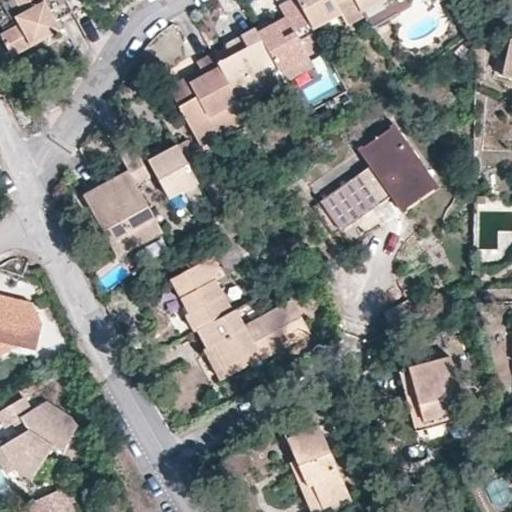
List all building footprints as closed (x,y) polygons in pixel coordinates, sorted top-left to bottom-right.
[(74,10),(68,0),(0,0),(0,17),(7,30),(2,33),(13,55),(62,30),(57,20),(74,10)] [(286,0),(281,3),(286,16),(271,24),(259,30),(276,59),(282,70),(308,55),(325,46),(316,28),(299,0),(286,0)] [(299,0),(316,28),(342,13),(338,4),(344,0),(299,0)] [(355,0),(362,11),(383,0),(355,0)] [(259,29),(259,30),(271,24),(268,19),(257,26),(259,29)] [(229,46),(230,47),(232,52),(218,60),(236,91),(253,82),(267,90),(277,84),(267,64),(276,59),(259,30),(259,29),(229,46)] [(232,52),(230,47),(216,55),(218,60),(232,52)] [(202,65),(207,74),(174,92),(197,133),(217,123),(221,130),(248,114),(243,103),(236,91),(218,60),(216,55),(215,53),(200,61),(202,65)] [(282,70),(286,78),(313,64),(308,55),(282,70)] [(207,74),(202,65),(169,83),(174,92),(207,74)] [(61,104),(55,93),(37,104),(43,114),(61,104)] [(221,130),(217,123),(197,133),(202,141),(221,130)] [(363,147),(376,164),(395,192),(406,208),(440,185),(397,124),(363,147)] [(164,154),(152,160),(173,197),(200,181),(180,144),(164,154)] [(138,181),(153,172),(144,156),(148,153),(144,145),(124,156),(132,170),(138,181)] [(164,154),(160,146),(148,153),(152,160),(164,154)] [(322,200),(343,229),(395,192),(376,164),(322,200)] [(132,170),(88,196),(122,255),(165,230),(138,181),(132,170)] [(215,255),(172,279),(191,313),(187,315),(196,331),(199,329),(234,311),(217,281),(226,276),(215,255)] [(47,318),(33,298),(0,294),(0,344),(6,341),(40,346),(47,318)] [(234,311),(199,329),(209,347),(205,349),(222,379),(252,363),(250,358),(259,354),(262,358),(311,331),(294,301),(246,327),(237,309),(234,311)] [(40,346),(6,341),(0,344),(0,354),(9,349),(39,352),(40,346)] [(452,358),(412,367),(426,427),(466,418),(452,358)] [(412,367),(402,369),(417,430),(426,427),(412,367)] [(13,422),(22,418),(29,431),(20,435),(5,445),(19,469),(36,479),(56,446),(63,451),(81,423),(47,401),(33,411),(23,396),(0,409),(0,415),(6,427),(13,422)] [(22,418),(13,422),(20,435),(29,431),(22,418)] [(320,425),(288,439),(298,462),(294,464),(315,511),(324,511),(353,499),(320,425)] [(5,445),(0,447),(0,459),(9,474),(19,469),(5,445)] [(168,494),(160,481),(147,490),(156,503),(168,494)] [(79,511),(74,500),(80,497),(73,482),(31,500),(35,511),(48,511),(50,511),(49,511),(79,511)]
